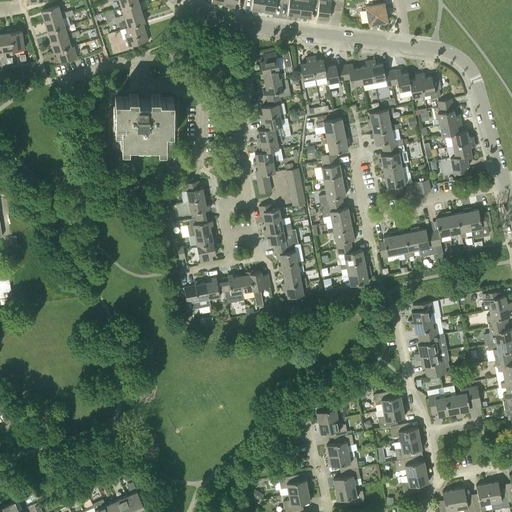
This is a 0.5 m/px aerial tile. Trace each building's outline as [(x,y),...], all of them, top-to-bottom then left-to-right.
[(252,0),(251,9),(263,11),(264,0),(252,0)] [(264,0),(263,11),(274,13),(276,2),(282,3),(282,0),(264,0)] [(282,0),(282,3),(288,4),(287,14),(299,16),(300,0),(282,0)] [(300,0),(299,16),(311,17),(312,6),(318,7),(319,0),(300,0)] [(319,0),(318,7),(317,18),(329,19),(330,9),(336,9),(337,0),(330,0),(331,0),(327,0),(319,0)] [(369,24),(387,20),(384,2),(383,0),(372,0),(373,4),(365,5),(369,24)] [(121,7),(124,15),(124,17),(142,12),(138,2),(121,7)] [(41,10),(44,21),(61,16),(62,18),(68,17),(66,12),(61,13),(58,5),(41,10)] [(106,18),(114,15),(112,9),(104,12),(106,18)] [(142,12),(124,17),(124,15),(118,17),(119,21),(125,19),(127,27),(142,22),(143,23),(145,23),(142,12)] [(61,16),(44,21),(47,31),(65,26),(62,18),(61,16)] [(142,22),(127,27),(125,28),(128,38),(126,39),(129,47),(148,41),(143,23),(142,22)] [(69,39),(74,37),(73,32),(67,34),(65,26),(47,31),(51,42),(68,36),(69,39)] [(10,30),(13,51),(24,49),(21,31),(16,32),(15,29),(10,30)] [(0,33),(0,37),(2,53),(0,52),(0,54),(1,59),(6,58),(5,52),(13,51),(10,30),(4,30),(5,33),(0,33)] [(71,46),(69,39),(68,36),(51,42),(54,52),(56,52),(71,47),(71,46)] [(71,46),(71,47),(56,52),(60,62),(77,57),(73,45),(71,46)] [(260,72),(279,69),(284,68),(285,67),(283,57),(277,58),(276,51),(263,54),(264,60),(260,61),(261,67),(259,68),(260,72)] [(315,77),(326,75),(324,62),(323,59),(316,60),(316,55),(311,56),(315,77)] [(315,77),(311,56),(306,57),(307,62),(300,64),(303,80),(315,77)] [(370,60),(375,86),(375,88),(392,85),(390,71),(384,72),(382,63),(376,64),(375,59),(370,60)] [(360,67),(363,83),(364,88),(375,86),(370,60),(365,61),(366,66),(360,67)] [(327,83),(344,79),(342,65),(336,66),(336,64),(329,66),(328,61),(324,62),(326,75),(327,83)] [(342,65),(344,79),(350,78),(351,85),(363,83),(360,67),(353,68),(352,63),(342,65)] [(284,68),(279,69),(260,72),(261,77),(264,77),(265,83),(281,79),(279,73),(285,72),(284,68)] [(390,71),(392,85),(398,83),(399,91),(410,88),(411,88),(409,80),(408,72),(401,73),(400,68),(390,71)] [(419,73),(423,94),(430,93),(431,98),(440,96),(439,88),(440,88),(438,78),(432,79),(432,76),(425,77),(424,72),(419,73)] [(411,88),(410,88),(412,97),(423,94),(419,73),(414,74),(415,79),(409,80),(411,88)] [(287,78),(281,79),(265,83),(266,89),(263,89),(264,94),(266,94),(267,100),(280,97),(290,95),(287,78)] [(138,101),(138,94),(129,94),(129,96),(115,96),(115,126),(113,126),(112,148),(122,148),(122,145),(128,146),(128,141),(158,141),(158,146),(164,146),(164,149),(174,149),(174,127),(173,127),(173,97),(160,97),(160,94),(150,94),(150,101),(138,101)] [(280,97),(267,100),(268,105),(261,106),(263,113),(260,113),(261,118),(280,114),(278,104),(281,103),(280,97)] [(437,101),(438,106),(452,103),(451,98),(437,101)] [(452,103),(438,106),(433,107),(435,118),(433,118),(432,120),(433,125),(439,124),(460,120),(459,115),(454,116),(452,103)] [(367,119),(368,123),(389,119),(388,113),(394,112),(393,107),(369,112),(370,119),(367,119)] [(285,113),(280,114),(261,118),(262,123),(264,122),(266,128),(282,125),(281,119),(286,118),(285,113)] [(324,126),(325,132),(346,128),(346,124),(343,124),(341,117),(327,120),(326,114),(316,116),(318,127),(324,126)] [(416,124),(414,116),(406,117),(408,126),(416,124)] [(389,119),(368,123),(369,127),(372,127),(373,133),(391,130),(397,128),(396,124),(390,125),(389,119)] [(460,120),(439,124),(442,135),(450,134),(458,132),(456,126),(461,125),(460,120)] [(282,125),(266,128),(258,130),(259,136),(256,137),(257,141),(281,136),(284,136),(282,125)] [(346,128),(325,132),(326,138),(321,139),(322,143),(327,142),(345,139),(345,138),(344,132),(347,131),(346,128)] [(391,130),(373,133),(370,133),(371,138),(374,137),(375,144),(382,143),(383,148),(403,144),(402,139),(402,138),(393,140),(391,130)] [(458,132),(450,134),(453,145),(474,141),(473,136),(468,137),(466,130),(458,132)] [(281,136),(257,141),(258,146),(261,145),(262,151),(271,150),(278,149),(277,142),(282,141),(281,136)] [(345,139),(327,142),(329,153),(320,154),(322,160),(336,157),(335,152),(348,149),(346,142),(349,142),(348,138),(345,138),(345,139)] [(453,145),(455,156),(471,153),(470,147),(475,146),(474,141),(453,145)] [(403,144),(383,148),(384,154),(380,155),(382,162),(379,162),(379,167),(382,166),(401,162),(399,152),(404,151),(403,144)] [(277,160),(277,155),(272,156),(271,150),(262,151),(255,153),(256,159),(253,160),(254,165),(257,164),(273,161),(277,160)] [(455,156),(450,157),(453,174),(467,171),(466,166),(468,166),(467,159),(472,158),(471,153),(455,156)] [(336,157),(322,160),(323,166),(321,167),(323,177),(341,174),(344,173),(343,169),(340,170),(339,163),(337,163),(336,157)] [(257,181),(269,179),(268,173),(275,172),(273,161),(257,164),(258,170),(255,170),(257,181)] [(381,177),(403,173),(402,167),(407,166),(406,161),(401,162),(382,166),(384,172),(381,173),(381,177)] [(286,170),(287,175),(299,173),(298,167),(286,170)] [(299,173),(287,175),(288,181),(300,179),(299,173)] [(387,187),(389,187),(401,184),(405,183),(403,173),(381,177),(382,181),(385,180),(387,187)] [(341,174),(323,177),(317,179),(318,183),(324,182),(325,188),(346,184),(345,180),(342,180),(341,174)] [(270,184),(269,179),(257,181),(258,187),(270,184)] [(300,179),(288,181),(289,187),(301,185),(300,179)] [(415,181),(416,187),(429,185),(428,179),(415,181)] [(188,201),(204,198),(207,198),(206,193),(204,193),(202,187),(200,187),(199,181),(185,184),(186,190),(181,191),(183,202),(188,201)] [(270,184),(258,187),(259,193),(271,191),(270,184)] [(346,184),(325,188),(328,204),(343,202),(341,196),(345,195),(344,188),(347,188),(346,184)] [(390,192),(402,190),(401,184),(389,187),(390,192)] [(301,185),(289,187),(290,193),(302,191),(301,185)] [(429,185),(416,187),(417,193),(430,191),(429,185)] [(402,190),(390,192),(391,198),(403,196),(402,190)] [(302,191),(290,193),(292,199),(303,197),(302,191)] [(303,197),(292,199),(293,205),(304,203),(303,197)] [(204,198),(188,201),(191,212),(195,212),(196,217),(209,214),(208,209),(210,209),(209,204),(206,204),(204,198)] [(343,202),(328,204),(320,206),(322,216),(330,215),(331,221),(353,217),(352,213),(349,213),(348,207),(344,207),(343,202)] [(265,222),(281,219),(279,208),(272,209),(270,203),(259,206),(261,216),(264,216),(265,222)] [(467,208),(471,229),(488,226),(485,212),(479,213),(478,209),(471,210),(471,207),(467,208)] [(457,213),(463,242),(463,243),(467,242),(465,230),(471,229),(467,208),(463,209),(463,212),(457,213)] [(446,212),(450,233),(456,232),(457,238),(458,243),(463,242),(457,213),(450,214),(450,211),(446,212)] [(432,231),(435,245),(437,252),(438,258),(443,257),(441,244),(439,235),(450,233),(446,212),(442,213),(442,216),(436,217),(438,230),(432,231)] [(209,214),(196,217),(189,218),(190,224),(187,225),(189,236),(195,234),(211,231),(210,225),(213,225),(212,220),(210,220),(209,214)] [(353,217),(331,221),(333,227),(327,228),(328,233),(334,232),(352,228),(350,221),(353,221),(353,217)] [(264,233),(291,228),(290,223),(287,224),(282,225),(281,219),(265,222),(266,228),(263,228),(264,233)] [(352,228),(334,232),(337,248),(351,245),(350,239),(354,239),(352,232),(355,231),(355,227),(352,228)] [(404,232),(409,256),(414,255),(412,250),(418,249),(414,227),(410,228),(411,231),(404,232)] [(437,252),(435,245),(432,231),(426,232),(426,228),(419,230),(418,227),(414,227),(418,249),(420,256),(437,252)] [(275,248),(287,246),(286,240),(285,240),(284,233),(286,233),(286,235),(292,234),(291,228),(264,233),(265,238),(268,237),(269,244),(274,243),(275,248)] [(195,234),(197,245),(216,242),(215,237),(212,237),(211,231),(195,234)] [(397,253),(393,231),(389,232),(390,235),(383,236),(384,240),(378,241),(381,256),(397,253)] [(393,231),(397,253),(403,251),(404,257),(409,256),(404,232),(398,234),(397,231),(393,231)] [(197,245),(200,263),(213,260),(212,254),(216,253),(214,247),(217,246),(216,242),(197,245)] [(281,264),(297,261),(295,250),(294,245),(287,246),(275,248),(277,259),(280,258),(281,264)] [(351,245),(337,248),(338,254),(344,253),(346,264),(364,260),(367,260),(366,255),(363,256),(362,249),(352,251),(351,245)] [(179,259),(185,258),(183,246),(177,247),(179,259)] [(283,275),(299,272),(298,266),(303,265),(302,260),(297,261),(281,264),(278,265),(279,270),(282,269),(283,275)] [(364,260),(346,264),(340,265),(341,269),(347,268),(348,274),(369,270),(368,266),(365,266),(364,260)] [(249,270),(253,290),(270,286),(268,274),(262,275),(261,271),(254,272),(254,269),(249,270)] [(239,275),(242,291),(248,290),(249,291),(253,290),(249,270),(244,271),(245,274),(239,275)] [(369,270),(348,274),(349,280),(343,281),(344,286),(368,281),(367,274),(370,274),(369,270)] [(282,287),(307,282),(306,277),(301,278),(299,272),(283,275),(284,281),(281,282),(282,287)] [(222,278),(225,290),(230,289),(231,294),(242,291),(239,275),(233,277),(232,274),(227,275),(228,277),(222,278)] [(212,281),(206,282),(209,298),(220,296),(219,292),(225,290),(222,278),(217,279),(216,277),(211,278),(212,281)] [(0,300),(1,303),(3,303),(12,302),(9,278),(8,278),(0,279),(0,300)] [(325,290),(332,288),(330,278),(323,280),(325,290)] [(210,305),(209,298),(206,282),(199,283),(199,280),(194,281),(195,288),(190,289),(190,293),(185,294),(187,310),(210,305)] [(307,282),(282,287),(283,291),(286,291),(288,297),(304,294),(302,287),(307,286),(307,282)] [(488,303),(489,309),(511,304),(511,301),(506,302),(505,294),(503,295),(501,289),(482,293),(484,304),(488,303)] [(409,322),(431,318),(430,313),(434,312),(432,301),(412,304),(413,310),(411,311),(413,318),(408,319),(409,322)] [(511,306),(511,304),(489,309),(490,314),(486,315),(488,326),(508,322),(507,316),(509,316),(508,309),(511,307),(511,306)] [(419,338),(438,334),(436,323),(432,324),(431,318),(409,322),(409,326),(414,325),(415,332),(418,332),(419,338)] [(508,322),(488,326),(490,332),(483,333),(485,344),(488,344),(511,338),(511,331),(511,328),(509,328),(508,322)] [(415,356),(445,350),(446,349),(443,333),(438,334),(419,338),(420,344),(418,344),(419,351),(414,352),(415,356)] [(511,338),(488,344),(489,349),(493,348),(495,359),(511,356),(511,338)] [(449,366),(445,350),(415,356),(416,359),(420,358),(422,366),(424,365),(425,371),(445,367),(449,366)] [(511,356),(495,359),(496,366),(497,366),(498,370),(502,369),(503,375),(511,373),(511,356)] [(445,367),(425,371),(426,377),(446,373),(445,367)] [(511,373),(503,375),(505,381),(500,381),(501,387),(506,386),(505,386),(511,384),(511,373)] [(511,384),(505,386),(506,386),(507,391),(502,392),(503,396),(502,397),(503,403),(511,401),(511,384)] [(475,406),(481,405),(477,385),(471,386),(475,406)] [(461,393),(455,394),(460,416),(463,415),(462,411),(470,409),(469,407),(475,406),(471,386),(460,389),(461,393)] [(383,409),(402,405),(400,395),(388,397),(387,391),(373,393),(375,404),(382,403),(383,409)] [(460,416),(455,394),(450,395),(449,391),(444,392),(445,396),(448,413),(456,412),(456,417),(460,416)] [(445,396),(439,397),(439,393),(428,395),(431,413),(437,412),(438,416),(448,413),(445,396)] [(316,411),(318,422),(338,418),(336,412),(343,411),(341,400),(326,403),(328,409),(316,411)] [(511,401),(503,403),(506,414),(510,414),(511,419),(511,418),(511,401)] [(380,428),(390,425),(394,425),(393,419),(404,416),(402,405),(383,409),(384,415),(377,417),(380,428)] [(338,418),(318,422),(320,433),(332,431),(333,437),(337,436),(347,434),(345,423),(339,424),(338,418)] [(400,441),(419,437),(417,426),(406,429),(404,422),(394,425),(390,425),(392,436),(399,435),(400,441)] [(351,433),(347,434),(337,436),(338,442),(326,444),(329,455),(348,451),(347,445),(353,444),(351,433)] [(397,459),(411,456),(410,450),(421,448),(419,437),(400,441),(401,447),(395,448),(397,459)] [(348,451),(329,455),(331,466),(342,464),(343,470),(358,467),(356,456),(349,457),(348,451)] [(406,475),(426,471),(424,460),(412,462),(411,456),(397,459),(399,470),(405,469),(406,475)] [(358,467),(343,470),(345,475),(333,478),(335,489),(355,485),(354,479),(360,478),(358,467)] [(426,471),(406,475),(408,481),(401,482),(403,493),(418,490),(416,484),(428,482),(426,471)] [(287,487),(288,493),(308,489),(306,479),(294,481),(293,475),(278,478),(280,488),(287,487)] [(508,501),(506,491),(500,492),(498,480),(487,482),(490,502),(497,501),(498,507),(509,505),(508,501)] [(128,484),(131,491),(136,489),(133,482),(128,484)] [(490,502),(487,482),(476,485),(478,496),(472,497),(475,511),(486,510),(484,503),(490,502)] [(355,485),(335,489),(337,500),(349,497),(350,503),(364,501),(362,490),(356,491),(355,485)] [(473,511),(475,511),(472,497),(466,499),(464,487),(453,489),(457,509),(463,507),(463,511),(473,511)] [(308,489),(288,493),(289,499),(283,501),(285,511),(299,509),(298,503),(310,500),(308,489)] [(457,509),(453,489),(442,491),(444,503),(438,504),(439,511),(450,511),(450,510),(457,509)] [(126,495),(133,511),(144,507),(137,490),(126,495)] [(116,500),(121,511),(132,511),(133,511),(126,495),(116,500)] [(0,505),(0,511),(15,511),(20,510),(15,499),(0,505)] [(92,503),(95,511),(108,511),(105,504),(102,499),(92,503)] [(105,504),(108,511),(121,511),(116,500),(105,504)]
